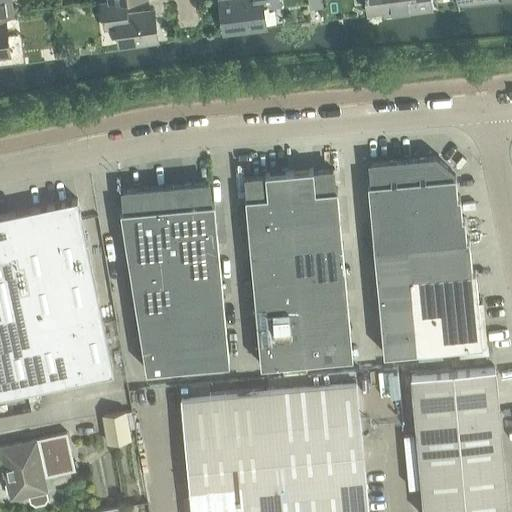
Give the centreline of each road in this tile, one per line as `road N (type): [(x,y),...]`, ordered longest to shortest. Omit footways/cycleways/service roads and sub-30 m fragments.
road 1 (tertiary): [(0,175),(157,146),(488,115)]
road 2 (unclassified): [(511,257),(488,115)]
